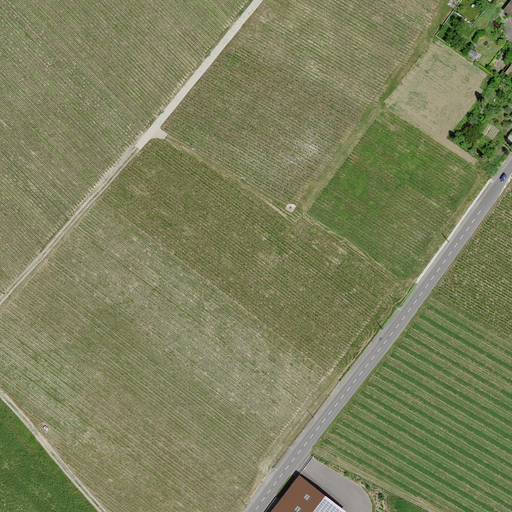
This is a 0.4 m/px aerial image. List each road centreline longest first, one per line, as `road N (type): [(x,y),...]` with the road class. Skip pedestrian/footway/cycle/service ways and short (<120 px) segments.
road 1 (tertiary): [(254,511),(511,166)]
road 2 (track): [(152,130),(295,210),(454,0)]
road 3 (track): [(0,302),(258,0)]
road 4 (track): [(104,511),(0,392)]
